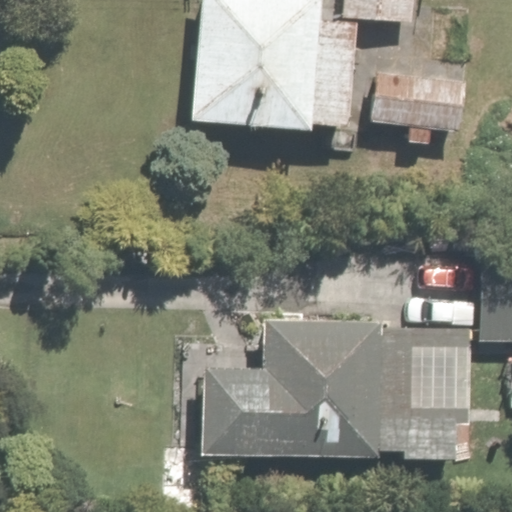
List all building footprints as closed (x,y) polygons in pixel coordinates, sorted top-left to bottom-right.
[(335,0),(206,0),(193,133),(315,146),(316,135),(351,139),(362,31),(333,28),(335,0)] [(421,0),(347,0),(346,21),(420,27),(421,0)] [(467,81),(381,74),(376,129),(462,137),(467,81)] [(511,258),(485,257),(483,346),(511,346),(511,258)] [(474,337),(386,336),(386,325),(266,323),(267,374),(209,375),(211,466),(278,464),(472,465),(474,337)]
